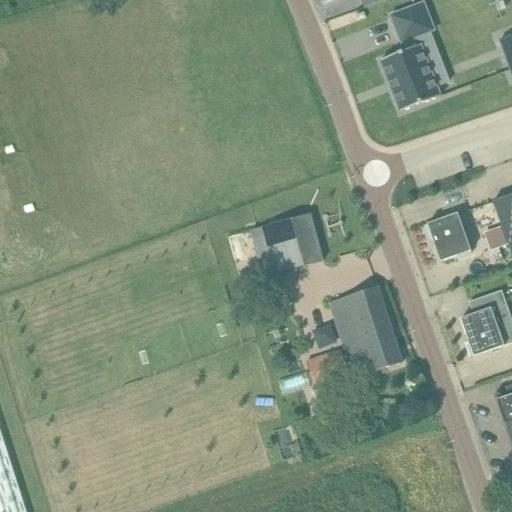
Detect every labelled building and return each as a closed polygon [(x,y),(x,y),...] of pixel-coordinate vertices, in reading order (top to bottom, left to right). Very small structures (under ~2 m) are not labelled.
[(430,70),(417,37),(433,30),(423,4),(392,16),(402,42),(404,41),(408,51),(382,61),(401,111),(439,96),(436,87),(448,82),(442,66),(430,70)] [(511,35),(500,40),(511,74),(511,35)] [(508,245),(511,255),(511,194),(493,202),(502,226),(485,232),(491,251),(508,245)] [(424,226),(430,242),(433,241),(441,262),(454,258),(455,260),(472,254),(458,214),(424,226)] [(323,262),(310,215),(252,231),(265,278),(323,262)] [(329,302),(347,361),(367,355),(373,373),(383,370),(402,363),(378,287),(359,294),(329,302)] [(469,303),(474,315),(461,319),(468,341),(465,342),(471,358),(511,343),(511,319),(502,291),(469,303)] [(307,362),(315,385),(349,374),(341,351),(307,362)] [(511,385),(506,388),(509,396),(497,400),(506,425),(511,444),(511,385)] [(0,511),(27,511),(0,425),(0,511)]
